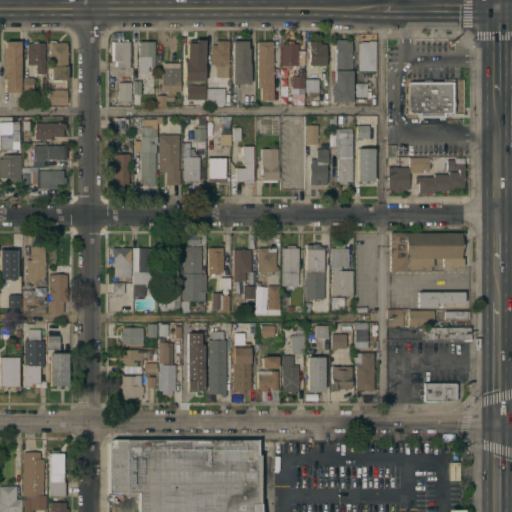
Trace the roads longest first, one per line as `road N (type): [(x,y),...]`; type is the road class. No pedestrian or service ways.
road 1 (residential): [(0,217),(496,217)]
road 2 (residential): [(89,421),(91,0)]
road 3 (residential): [(89,421),(495,422)]
road 4 (primary): [(0,10),(382,9)]
road 5 (primary): [(496,303),(497,98)]
